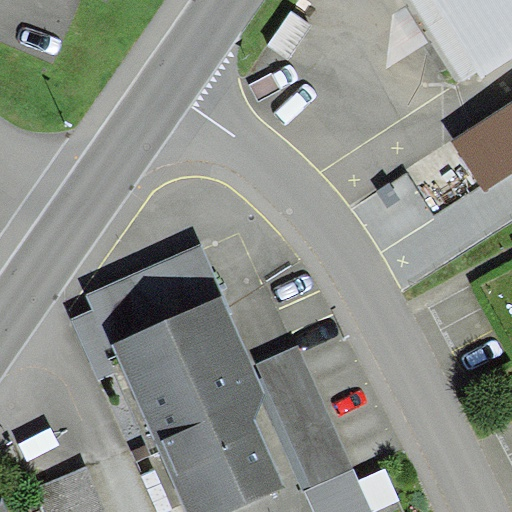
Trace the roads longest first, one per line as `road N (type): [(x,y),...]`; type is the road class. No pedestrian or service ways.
road 1 (residential): [(477,511),(411,375),(338,251),(263,164),(164,91)]
road 2 (tertiary): [(75,214),(164,91)]
road 3 (tertiary): [(0,323),(75,214)]
